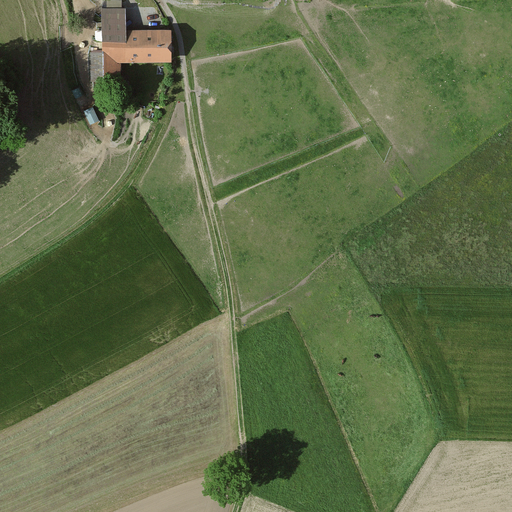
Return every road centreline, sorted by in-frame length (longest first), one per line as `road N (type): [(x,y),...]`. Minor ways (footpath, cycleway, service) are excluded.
road 1 (track): [(233,511),(241,455),(227,279),(176,24),(158,0)]
road 2 (track): [(0,280),(84,226),(130,181),(182,58)]
